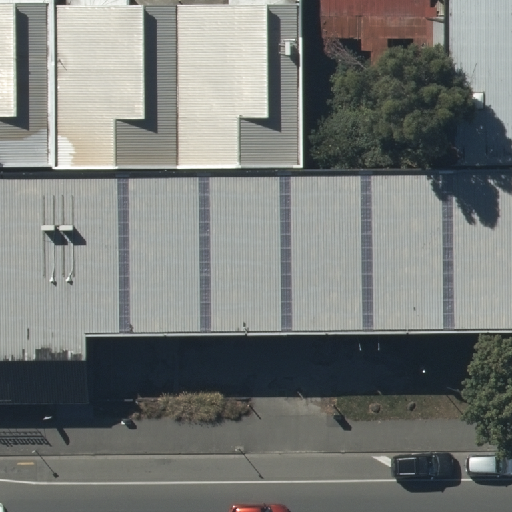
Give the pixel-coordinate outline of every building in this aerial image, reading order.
[(429,0),(315,0),(315,100),(430,100),(429,0)] [(511,0),(444,0),(445,184),(511,182),(511,0)] [(292,23),(47,27),(49,186),(294,183),(292,23)] [(35,24),(0,24),(0,184),(37,184),(35,24)] [(511,194),(0,201),(0,423),(78,423),(79,355),(511,349),(511,194)]
